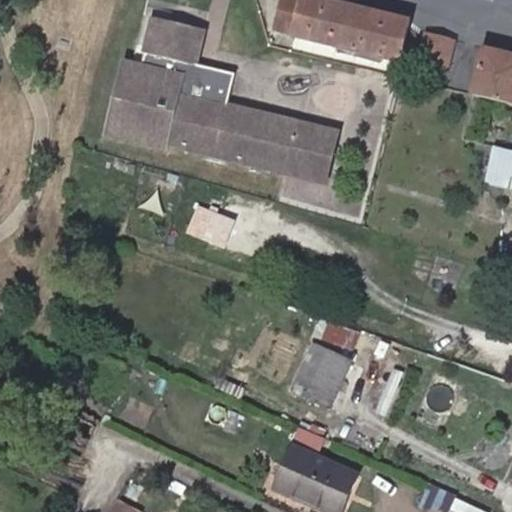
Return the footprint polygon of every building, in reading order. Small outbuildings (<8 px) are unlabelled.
[(403,64),(413,20),(332,0),(303,0),(295,37),(343,49),(359,53),(403,64)] [(308,132),(298,129),(294,127),(292,120),(230,104),(236,76),(217,71),(215,78),(197,74),(208,32),(153,19),(142,64),(126,60),(107,137),(170,153),(172,147),(279,174),(286,144),(294,146),(295,139),(305,141),(308,132)] [(457,40),(426,32),(417,67),(449,74),(457,40)] [(475,95),(511,103),(511,54),(486,48),(475,95)] [(357,59),(359,53),(343,49),(341,55),(357,59)] [(333,130),(292,120),(294,127),(298,129),(308,132),(305,141),(295,139),(294,146),(286,144),(279,174),(277,181),(317,191),(333,130)] [(511,148),(497,145),(488,179),(511,185),(511,148)] [(200,205),(195,218),(214,226),(219,213),(200,205)] [(208,240),(214,226),(195,218),(189,233),(208,240)] [(363,355),(370,332),(320,315),(312,338),(363,355)] [(354,362),(314,343),(290,391),(331,410),(354,362)] [(405,372),(394,368),(375,413),(386,417),(405,372)] [(325,452),(330,440),(303,428),(298,440),(325,452)] [(318,506),(331,511),(344,511),(362,474),(297,446),(278,487),(318,506)] [(167,511),(187,511),(194,499),(155,479),(153,485),(145,501),(167,511)] [(153,485),(145,481),(137,497),(145,501),(153,485)] [(489,511),(458,498),(460,496),(433,484),(424,505),(451,510),(455,511),(489,511)] [(205,511),(209,506),(194,499),(187,511),(205,511)] [(139,511),(120,501),(113,511),(139,511)]
